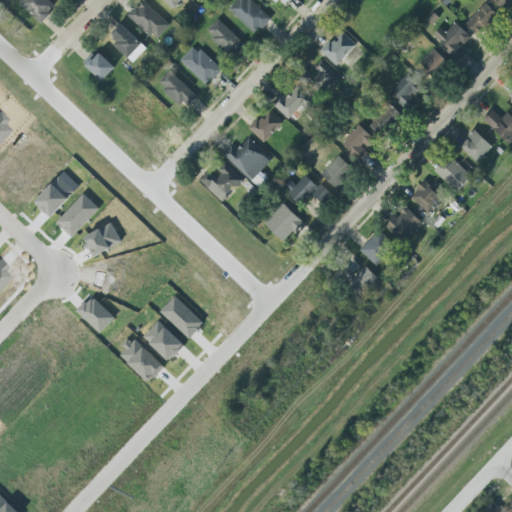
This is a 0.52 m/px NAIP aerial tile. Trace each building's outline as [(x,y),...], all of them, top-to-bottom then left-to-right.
[(17,0),(42,23),(56,7),(48,0),(17,0)] [(162,0),(171,9),(175,9),(178,6),(179,4),(183,0),(162,0)] [(250,0),(238,0),(229,10),(256,35),(270,18),(250,0)] [(511,0),(493,0),(506,12),(511,4),(511,0)] [(127,16),(136,6),(138,8),(144,2),(170,26),(157,39),(152,34),(149,37),(127,16)] [(499,15),(486,3),(467,23),(480,35),(499,15)] [(207,32),(235,58),(247,46),(218,20),(207,32)] [(441,28),(433,36),(459,61),(467,51),(463,47),(472,37),(456,22),(447,33),(441,28)] [(148,50),(123,24),(110,36),(134,62),(148,50)] [(338,66),(357,45),(342,31),(323,52),(338,66)] [(195,45),(181,61),(207,86),(222,71),(195,45)] [(436,78),(450,64),(435,49),(421,63),(436,78)] [(83,63),(104,82),(115,69),(95,51),(83,63)] [(329,89),(341,78),(323,60),(312,71),(329,89)] [(158,82),(169,71),(197,98),(188,107),(183,102),(179,107),(163,91),(165,89),(158,82)] [(390,93),(407,109),(426,89),(408,73),(390,93)] [(291,119),(309,95),(297,86),(287,99),(281,94),(272,105),(291,119)] [(369,127),(390,104),(404,117),(383,140),(369,127)] [(284,122),(269,108),(249,129),(265,143),(284,122)] [(491,109),(502,119),(507,113),(511,117),(511,141),(509,145),(482,119),(491,109)] [(342,144),(363,163),(371,154),(367,151),(377,141),(360,125),(342,144)] [(477,164),(493,148),(477,131),(460,146),(477,164)] [(269,179),(261,172),(273,159),(250,137),(238,150),(233,145),(223,155),(259,189),(269,179)] [(338,190),(355,170),(340,156),(322,175),(338,190)] [(448,167),(444,162),(436,170),(457,193),(472,178),(456,160),(448,167)] [(243,179),(227,164),(215,177),(209,171),(199,181),(222,202),(243,179)] [(291,180),(284,188),(301,204),(318,187),(307,176),(297,186),(291,180)] [(412,197),(429,214),(442,200),(432,190),(434,188),(425,181),(417,190),(418,191),(412,197)] [(313,195),(324,204),(333,194),(322,184),(313,195)] [(264,224),(283,204),(305,224),(300,229),(295,234),(292,232),(283,242),(273,234),(264,224)] [(381,226),(396,241),(398,239),(403,244),(405,242),(406,243),(425,225),(406,206),(399,212),(403,216),(401,216),(398,219),(393,214),(381,226)] [(360,250),(377,267),(396,247),(379,231),(360,250)] [(361,288),(375,277),(367,268),(354,279),(361,288)] [(484,511),(505,511),(495,501),(483,511),(484,511)]
